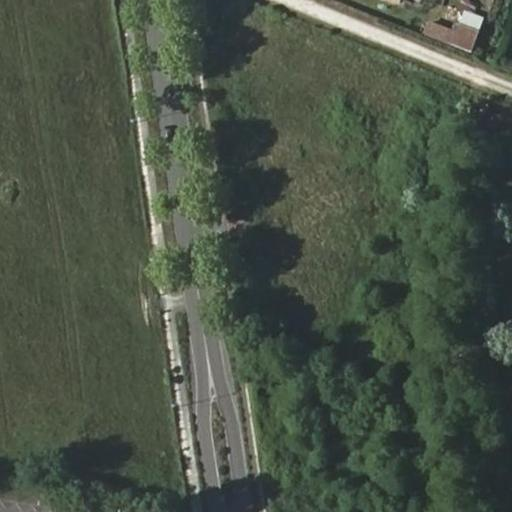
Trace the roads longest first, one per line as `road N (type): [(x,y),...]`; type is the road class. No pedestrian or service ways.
road 1 (tertiary): [(210,359),(157,0)]
road 2 (tertiary): [(243,511),(231,411),(210,359)]
road 3 (tertiary): [(210,359),(205,427),(221,511)]
